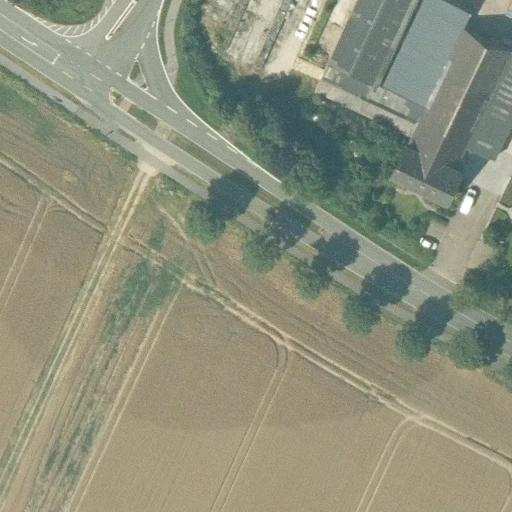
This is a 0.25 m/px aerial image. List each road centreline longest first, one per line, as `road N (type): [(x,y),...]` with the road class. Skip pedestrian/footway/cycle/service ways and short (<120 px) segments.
road 1 (tertiary): [(93,90),(355,255),(511,339)]
road 2 (track): [(151,126),(76,325),(0,491)]
